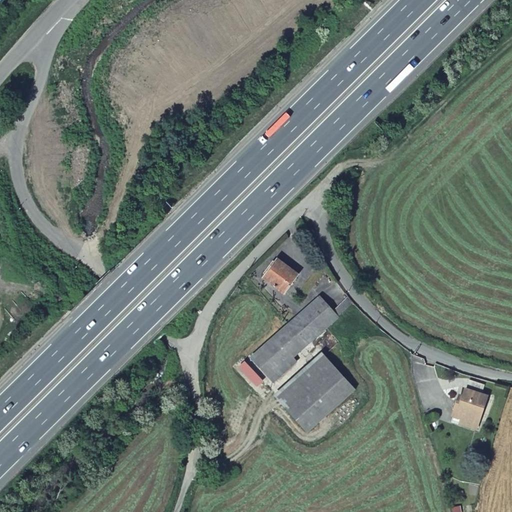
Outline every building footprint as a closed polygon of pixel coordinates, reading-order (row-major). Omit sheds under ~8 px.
[(282,262),(267,281),(289,296),(302,276),(282,262)] [(343,317),(322,297),(262,364),(284,382),(343,317)] [(345,314),(356,302),(351,297),(338,309),(345,314)] [(335,355),(291,402),(324,433),(368,386),(335,355)] [(451,424),(474,430),(477,420),(484,396),(461,389),(451,424)]
